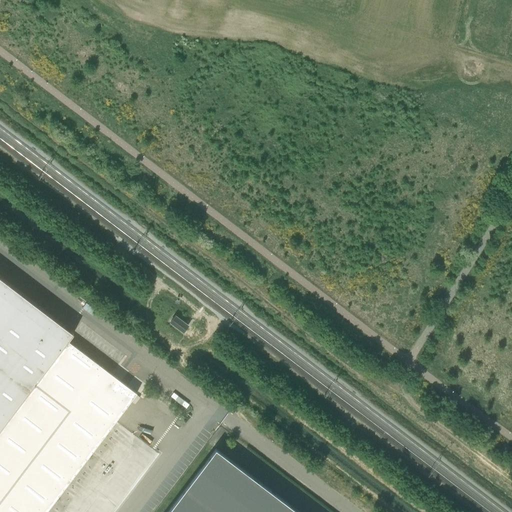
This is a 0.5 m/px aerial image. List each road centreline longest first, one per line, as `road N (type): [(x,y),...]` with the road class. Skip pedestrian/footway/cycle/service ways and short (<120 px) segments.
road 1 (unknown): [(0,252),(209,407)]
road 2 (track): [(511,482),(411,403),(400,381),(408,363)]
road 3 (unclassified): [(350,511),(225,419)]
